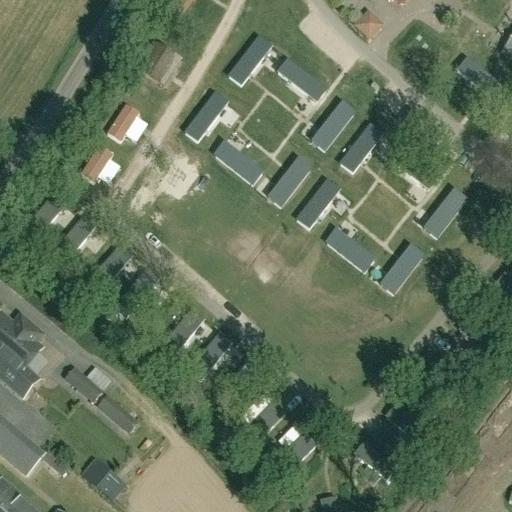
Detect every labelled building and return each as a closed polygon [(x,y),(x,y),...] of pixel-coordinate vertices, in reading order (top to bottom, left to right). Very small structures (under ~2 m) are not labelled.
[(191,3),(193,0),(167,0),(163,8),(180,18),(190,2),(191,3)] [(371,41),(386,25),(372,12),(357,28),(371,41)] [(408,35),(436,48),(442,36),(414,23),(408,35)] [(511,27),(504,27),(503,55),(511,55),(511,27)] [(256,43),(229,78),(241,87),(268,53),(256,43)] [(138,74),(158,86),(174,59),(153,47),(138,74)] [(467,64),(457,76),(492,103),(502,91),(467,64)] [(288,65),(278,77),(313,104),(322,92),(288,65)] [(212,100),(185,135),(197,144),(224,109),(212,100)] [(340,108),(312,142),(324,152),(352,117),(340,108)] [(368,130),(341,164),(353,174),(380,139),(368,130)] [(225,148),(215,160),(250,187),(259,175),(225,148)] [(396,149),(387,161),(422,188),(431,176),(396,149)] [(297,163),(269,198),(281,207),(309,173),(297,163)] [(325,186),(298,220),(310,230),(337,195),(325,186)] [(453,194),(426,229),(438,238),(465,204),(453,194)] [(79,223),(52,258),(64,267),(91,233),(79,223)] [(336,235),(326,247),(361,274),(371,262),(336,235)] [(408,251),(381,286),(393,295),(420,261),(408,251)] [(115,252),(88,287),(100,296),(127,262),(115,252)] [(511,284),(503,277),(494,289),(511,303),(511,284)] [(142,278),(115,312),(127,322),(154,287),(142,278)] [(188,316),(161,350),(173,360),(200,325),(188,316)] [(41,353),(34,347),(41,339),(20,321),(13,329),(0,317),(0,381),(23,401),(37,384),(24,373),(41,353)] [(466,322),(457,333),(492,361),(501,349),(466,322)] [(217,339),(189,374),(201,383),(228,349),(217,339)] [(430,365),(420,377),(455,404),(464,392),(430,365)] [(97,368),(88,379),(105,392),(113,382),(97,368)] [(92,407),(102,395),(74,371),(64,383),(92,407)] [(256,376),(228,411),(240,420),(268,386),(256,376)] [(511,397),(504,391),(493,405),(511,420),(511,397)] [(138,426),(107,399),(97,411),(128,438),(138,426)] [(272,406),(245,441),(257,450),(284,416),(272,406)] [(394,409),(385,421),(419,448),(429,436),(394,409)] [(0,410),(0,451),(25,474),(45,452),(0,410)] [(474,445),(487,442),(483,424),(470,427),(474,445)] [(302,434),(275,469),(287,478),(314,443),(302,434)] [(362,446),(353,458),(387,485),(397,473),(362,446)] [(491,490),(452,458),(440,471),(479,504),(491,490)] [(114,479),(106,472),(93,489),(100,495),(114,479)] [(31,511),(1,486),(0,486),(0,511),(31,511)] [(336,511),(334,502),(319,504),(320,511),(336,511)]
